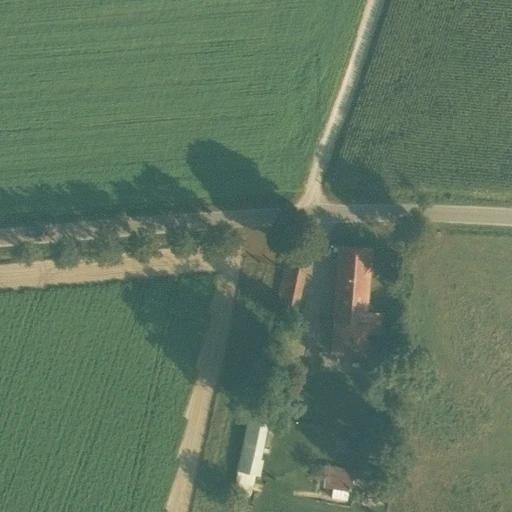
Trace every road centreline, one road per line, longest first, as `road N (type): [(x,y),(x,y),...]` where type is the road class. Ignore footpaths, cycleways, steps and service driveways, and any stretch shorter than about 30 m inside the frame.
road 1 (unclassified): [(511,214),(319,206),(0,238)]
road 2 (track): [(384,0),(319,206)]
